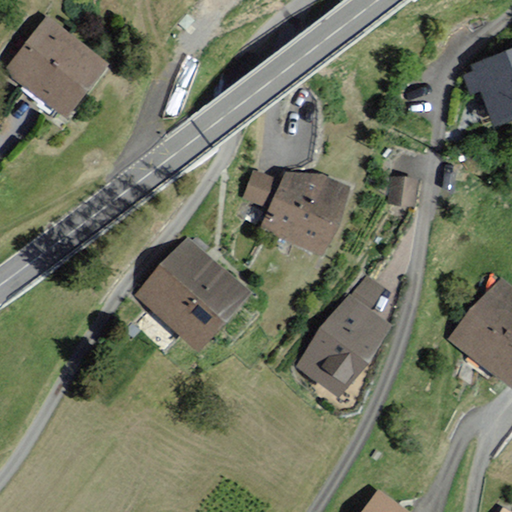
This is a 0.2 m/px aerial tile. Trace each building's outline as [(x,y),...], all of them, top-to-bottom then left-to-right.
[(104,62),(47,21),(13,68),(70,109),(104,62)] [(511,115),(511,51),(476,64),(478,70),(467,74),(473,92),(482,89),(494,122),(511,115)] [(284,177),(253,168),(243,195),(272,204),(263,230),(324,254),(353,184),(323,173),(286,171),(284,177)] [(390,174),(391,201),(417,200),(416,173),(390,174)] [(257,295),(187,235),(135,295),(205,355),(257,295)] [(381,288),(368,280),(356,298),(350,294),(302,366),(343,393),(388,325),(366,311),(381,288)] [(511,289),(499,280),(458,340),(511,377),(511,304),(505,299),(511,289)] [(405,511),(380,493),(366,511),(405,511)]
